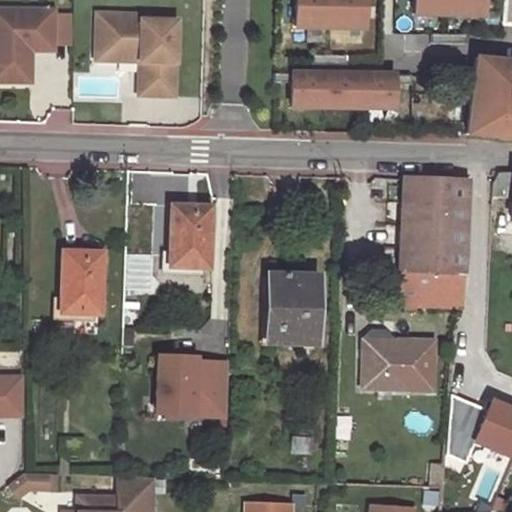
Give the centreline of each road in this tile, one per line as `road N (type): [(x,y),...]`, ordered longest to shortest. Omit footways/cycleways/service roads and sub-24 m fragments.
road 1 (unclassified): [(232,151),(511,160)]
road 2 (unclassified): [(0,144),(232,151)]
road 3 (residential): [(232,151),(237,0)]
